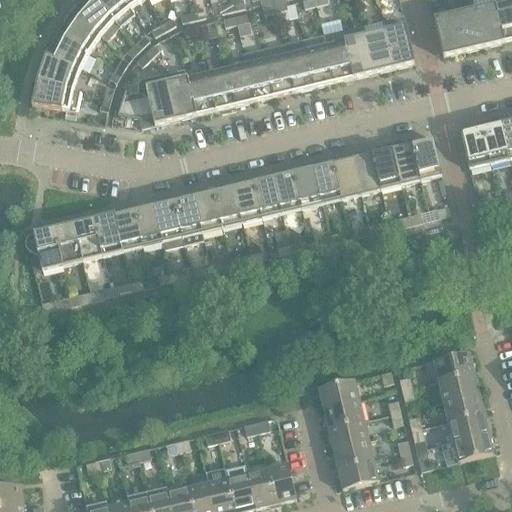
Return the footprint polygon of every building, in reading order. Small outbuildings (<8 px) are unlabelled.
[(89,0),(86,0),(71,17),(101,40),(107,45),(120,31),(89,0)] [(121,0),(89,0),(120,31),(135,18),(130,12),(121,0)] [(146,0),(121,0),(130,12),(147,1),(146,0)] [(272,0),(260,3),(262,11),(274,8),(272,0)] [(284,0),(273,0),(272,0),(274,8),(286,6),(284,0)] [(326,0),(321,0),(314,2),(316,10),(328,7),(326,0)] [(492,0),(485,0),(472,3),(475,13),(484,51),(504,47),(494,8),(492,0)] [(314,2),(303,4),(305,12),(316,10),(314,2)] [(232,7),(233,15),(245,12),(243,4),(232,7)] [(511,4),(494,8),(504,47),(511,44),(511,4)] [(274,8),(276,16),(288,13),(286,6),(274,8)] [(232,7),(220,10),(222,18),(233,15),(232,7)] [(274,8),(262,11),(264,19),(276,16),(274,8)] [(475,13),(455,18),(464,56),(484,51),(475,13)] [(203,14),(192,16),(194,24),(205,22),(203,14)] [(192,16),(180,19),(182,27),(194,24),(192,16)] [(71,17),(57,38),(89,57),(101,40),(71,17)] [(235,21),(237,29),(248,26),(246,18),(235,21)] [(455,18),(434,23),(443,61),(464,56),(455,18)] [(383,25),(394,73),(415,68),(404,20),(383,25)] [(235,21),(223,23),(225,31),(237,29),(235,21)] [(172,22),(162,28),(166,35),(176,29),(172,22)] [(383,25),(363,29),(374,77),(394,73),(383,25)] [(195,30),(197,38),(209,35),(207,27),(195,30)] [(162,28),(151,34),(155,41),(166,35),(162,28)] [(363,29),(343,34),(355,82),(374,77),(363,29)] [(195,30),(183,33),(185,41),(197,38),(195,30)] [(343,34),(323,39),(335,87),(355,82),(343,34)] [(57,38),(46,61),(80,75),(89,57),(57,38)] [(144,39),(136,47),(141,53),(150,45),(144,39)] [(323,39),(303,43),(315,92),(335,87),(323,39)] [(303,43),(283,48),(295,96),(315,92),(303,43)] [(136,47),(127,56),(133,62),(141,53),(136,47)] [(283,48),(263,53),(275,101),(295,96),(283,48)] [(154,49),(145,57),(151,63),(160,55),(154,49)] [(263,53),(243,58),(245,67),(246,67),(255,106),(275,101),(263,53)] [(145,57),(137,66),(143,71),(151,63),(145,57)] [(46,61),(37,84),(73,94),(80,75),(46,61)] [(122,62),(116,72),(123,77),(129,66),(122,62)] [(245,67),(226,72),(235,111),(255,106),(246,67),(245,67)] [(116,72),(110,83),(116,87),(123,77),(116,72)] [(226,72),(206,77),(215,115),(235,111),(226,72)] [(184,73),(164,78),(175,125),(195,120),(186,81),(186,82),(184,73)] [(206,77),(186,81),(195,120),(215,115),(206,77)] [(125,95),(118,119),(122,120),(125,121),(129,122),(135,122),(141,123),(142,132),(141,132),(141,133),(175,125),(164,78),(141,84),(139,88),(139,97),(125,100),(127,95),(125,95)] [(81,96),(73,94),(37,84),(32,110),(77,116),(81,96)] [(103,102),(111,104),(114,93),(106,91),(103,102)] [(103,102),(100,114),(108,116),(111,104),(103,102)] [(511,123),(501,126),(510,164),(511,163),(511,123)] [(501,126),(481,131),(490,168),(510,164),(501,126)] [(481,131),(461,136),(470,173),(490,168),(481,131)] [(433,142),(412,147),(421,185),(442,180),(433,142)] [(412,147),(392,152),(401,190),(421,185),(412,147)] [(392,152),(372,157),(381,194),(401,190),(392,152)] [(372,157),(352,161),(361,199),(381,194),(372,157)] [(352,161),(333,166),(342,204),(361,199),(352,161)] [(333,166),(313,171),(322,208),(342,204),(333,166)] [(313,171),(293,175),(302,213),(322,208),(313,171)] [(293,175),(273,180),(282,218),(302,213),(293,175)] [(273,180),(253,185),(262,223),(282,218),(273,180)] [(253,185),(233,190),(242,227),(262,223),(253,185)] [(233,190),(213,194),(222,232),(242,227),(233,190)] [(213,194),(193,199),(202,237),(222,232),(213,194)] [(204,245),(202,237),(193,199),(173,204),(184,249),(204,245)] [(488,202),(477,205),(479,213),(490,211),(488,202)] [(173,204),(153,209),(163,246),(164,254),(184,249),(173,204)] [(153,209),(134,213),(143,251),(163,246),(153,209)] [(449,212),(439,214),(441,223),(451,220),(449,212)] [(134,213),(114,218),(123,256),(143,251),(134,213)] [(114,218),(94,223),(103,261),(123,256),(114,218)] [(419,219),(409,221),(411,230),(421,227),(419,219)] [(409,221),(398,224),(400,232),(411,230),(409,221)] [(94,223),(74,228),(83,265),(103,261),(94,223)] [(74,228),(54,232),(63,270),(83,265),(74,228)] [(369,231),(371,239),(381,237),(379,228),(369,231)] [(369,231),(359,233),(361,242),(371,239),(369,231)] [(26,245),(25,247),(25,248),(26,249),(26,251),(27,252),(28,254),(29,255),(37,260),(31,261),(35,277),(63,270),(54,232),(33,237),(31,238),(30,239),(29,239),(28,241),(27,242),(26,243),(26,244),(26,245)] [(329,240),(331,249),(342,246),(340,238),(329,240)] [(329,240),(319,243),(321,251),(331,249),(329,240)] [(290,250),(292,258),(302,256),(300,247),(290,250)] [(290,250),(279,252),(281,261),(292,258),(290,250)] [(250,259),(252,268),(262,265),(260,257),(250,259)] [(250,259),(239,261),(241,270),(252,268),(250,259)] [(210,269),(212,277),(222,275),(220,266),(210,269)] [(210,269),(200,271),(202,279),(212,277),(210,269)] [(170,278),(172,286),(183,284),(181,275),(170,278)] [(170,278),(160,280),(162,289),(172,286),(170,278)] [(130,287),(132,296),(143,293),(141,285),(130,287)] [(130,287),(120,290),(122,298),(132,296),(130,287)] [(91,297),(93,305),(103,303),(101,294),(91,297)] [(91,297),(80,299),(83,308),(93,305),(91,297)] [(55,305),(42,309),(44,317),(57,314),(55,305)] [(469,357),(426,368),(431,389),(439,387),(474,378),(469,357)] [(391,376),(381,378),(384,390),(394,388),(391,376)] [(474,378),(439,387),(444,407),(479,398),(474,378)] [(410,382),(399,384),(402,396),(412,393),(410,382)] [(355,385),(319,393),(324,414),(360,406),(355,385)] [(412,393),(402,396),(405,407),(415,405),(412,393)] [(479,398),(444,407),(448,426),(484,418),(479,398)] [(398,405),(388,408),(391,419),(401,417),(398,405)] [(360,406),(324,414),(329,434),(364,426),(360,406)] [(401,417),(391,419),(393,431),(404,429),(401,417)] [(484,418),(448,426),(453,446),(488,438),(484,418)] [(419,421),(409,424),(412,435),(422,433),(419,421)] [(256,428),(259,438),(270,435),(268,425),(256,428)] [(364,426),(329,434),(334,454),(369,446),(364,426)] [(256,428),(245,431),(247,441),(259,438),(256,428)] [(422,433),(412,435),(414,447),(425,445),(422,433)] [(216,437),(219,448),(231,445),(228,434),(216,437)] [(216,437),(205,440),(207,450),(219,448),(216,437)] [(488,438),(453,446),(458,467),(493,459),(488,438)] [(177,447),(179,457),(191,454),(188,444),(177,447)] [(408,445),(397,448),(400,459),(410,457),(408,445)] [(369,446),(334,454),(338,474),(374,465),(369,446)] [(177,447),(165,449),(168,460),(179,457),(177,447)] [(149,453),(137,456),(139,466),(151,463),(149,453)] [(137,456),(125,459),(128,469),(139,466),(137,456)] [(410,457),(400,459),(403,471),(413,468),(410,457)] [(429,462),(419,465),(421,476),(432,474),(429,462)] [(97,465),(100,476),(111,473),(109,463),(97,465)] [(97,465),(86,468),(88,478),(100,476),(97,465)] [(374,465),(338,474),(343,495),(379,486),(374,465)] [(255,511),(247,478),(245,469),(225,474),(227,483),(234,511),(255,511)] [(267,474),(275,509),(296,504),(288,469),(267,474)] [(247,478),(255,511),(262,511),(275,509),(267,474),(247,478)] [(234,511),(227,483),(207,488),(213,511),(234,511)] [(213,511),(207,488),(188,492),(192,511),(213,511)] [(166,490),(146,495),(150,511),(171,511),(168,497),(166,490)] [(22,511),(23,511),(22,492),(0,493),(0,511),(43,511),(36,511),(22,511)] [(192,511),(188,492),(168,497),(171,511),(192,511)] [(126,499),(128,506),(129,511),(150,511),(146,495),(126,499)]
